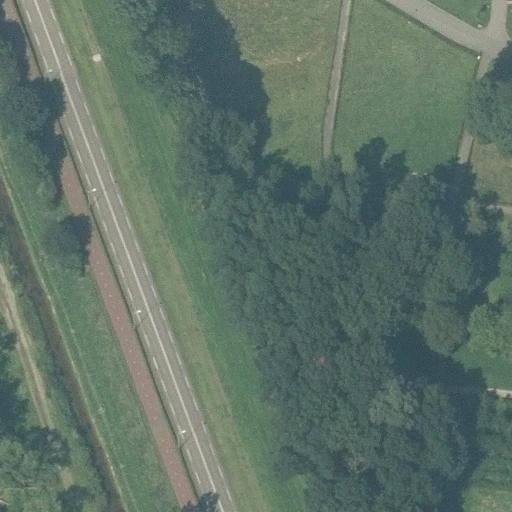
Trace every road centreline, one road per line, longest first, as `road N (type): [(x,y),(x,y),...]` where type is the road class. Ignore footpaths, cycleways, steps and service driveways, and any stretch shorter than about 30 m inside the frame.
road 1 (secondary): [(223,511),(33,0)]
road 2 (residential): [(400,0),(511,57)]
